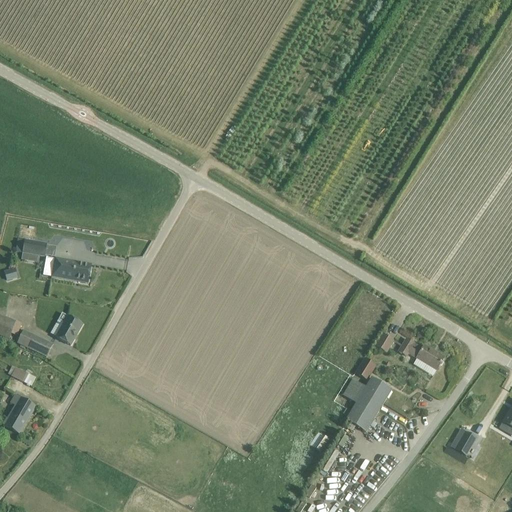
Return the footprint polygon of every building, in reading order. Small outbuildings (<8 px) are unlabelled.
[(46,245),(24,241),(22,254),(44,257),(46,245)] [(54,259),(51,278),(88,284),(91,265),(54,259)] [(0,335),(9,339),(15,322),(0,316),(0,335)] [(68,317),(56,338),(70,346),(74,339),(73,338),(76,334),(76,335),(82,325),(77,322),(76,320),(72,317),(69,318),(68,317)] [(53,345),(24,331),(18,344),(47,358),(53,345)] [(382,334),(375,346),(386,353),(393,341),(382,334)] [(418,360),(426,348),(424,346),(422,350),(406,340),(399,352),(406,357),(408,354),(416,359),(418,360)] [(444,358),(426,348),(418,360),(436,371),(444,358)] [(365,359),(355,374),(366,382),(376,366),(365,359)] [(53,366),(44,361),(36,378),(28,374),(24,384),(41,392),(53,366)] [(365,434),(391,391),(371,378),(365,388),(355,382),(345,398),(355,404),(345,421),(365,434)] [(35,408),(26,403),(13,395),(8,403),(14,406),(3,426),(19,435),(35,408)] [(511,406),(503,423),(511,428),(511,406)] [(320,432),(311,445),(322,452),(331,439),(320,432)] [(465,433),(455,450),(466,457),(476,439),(465,433)] [(482,457),(473,473),(487,481),(489,477),(500,482),(508,466),(502,463),(500,466),(482,457)]
